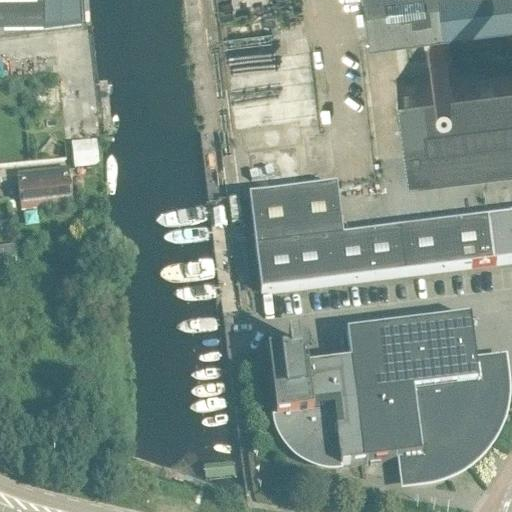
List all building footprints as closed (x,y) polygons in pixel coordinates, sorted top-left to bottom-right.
[(0,0),(0,30),(43,30),(81,26),(78,0),(0,0)] [(511,0),(364,0),(368,25),(387,22),(511,6),(511,0)] [(511,66),(396,81),(405,160),(511,147),(511,66)] [(73,171),(97,169),(95,142),(71,144),(73,171)] [(21,212),(73,206),(69,171),(17,176),(21,212)] [(255,251),(343,240),(336,189),(249,200),(255,251)] [(493,267),(511,264),(511,219),(487,222),(493,267)] [(406,278),(493,267),(487,222),(400,233),(406,278)] [(261,296),(305,291),(406,278),(400,233),(343,240),(255,251),(261,296)] [(21,246),(14,247),(15,259),(27,257),(26,250),(21,246)] [(0,248),(0,260),(13,259),(12,247),(0,248)] [(478,384),(470,320),(346,335),(350,364),(364,466),(420,459),(422,480),(429,479),(434,478),(438,476),(445,474),(449,472),(453,470),(460,466),(465,462),(469,459),(472,456),(477,451),(480,448),(483,444),(487,438),(490,432),(492,428),(493,425),(495,421),(496,416),(497,412),(498,410),(499,405),(499,399),(499,396),(499,392),(499,389),(499,384),(498,382),(478,384)] [(301,370),(298,340),(288,341),(289,350),(268,353),(276,419),(283,418),(284,422),(282,423),(283,424),(284,428),(285,431),(287,436),(289,439),(291,442),(294,445),(296,448),(299,450),(301,453),(304,455),(309,457),(314,460),(317,461),(321,462),(326,463),(332,464),(335,464),(335,462),(339,462),(340,469),(364,466),(350,364),(301,370)]
